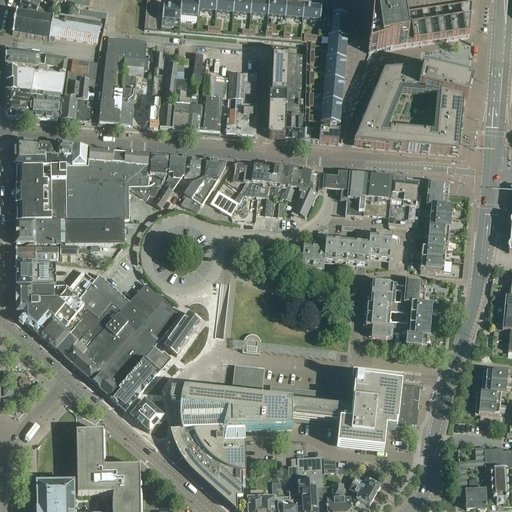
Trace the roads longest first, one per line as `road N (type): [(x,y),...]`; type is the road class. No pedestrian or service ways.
road 1 (residential): [(0,133),(331,163)]
road 2 (residential): [(452,375),(354,361),(362,255),(329,252),(332,223)]
road 3 (residential): [(215,244),(193,223),(169,224),(151,238),(147,267),(164,289),(187,293),(211,278),(218,253)]
road 4 (secondary): [(492,176),(473,307),(452,375)]
road 5 (residential): [(212,511),(65,381)]
road 6 (residential): [(331,163),(492,176)]
road 7 (secondary): [(503,23),(492,176)]
road 8 (residential): [(5,511),(6,450),(65,381)]
road 9 (secondary): [(452,375),(428,479),(412,511)]
